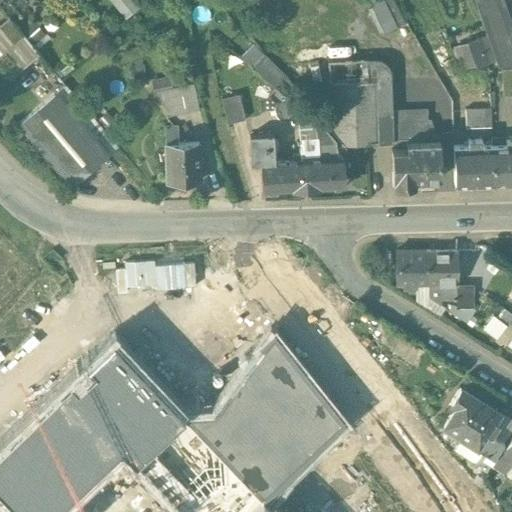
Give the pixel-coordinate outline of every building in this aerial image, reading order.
[(109,0),(126,18),(140,5),(135,0),(109,0)] [(396,27),(383,0),(366,0),(383,33),(396,27)] [(511,25),(503,0),(475,0),(498,65),(511,64),(511,25)] [(24,36),(9,18),(0,25),(0,29),(13,45),(24,36)] [(24,36),(13,45),(0,29),(0,47),(4,52),(20,70),(39,53),(24,36)] [(479,40),(457,47),(463,67),(487,64),(479,40)] [(253,43),(243,55),(275,85),(286,73),(253,43)] [(511,68),(501,69),(502,97),(511,96),(511,68)] [(118,146),(64,84),(19,123),(72,185),(118,146)] [(194,84),(154,92),(172,114),(199,108),(194,84)] [(240,93),(222,97),(227,122),(246,118),(240,93)] [(490,108),(465,108),(466,128),(491,127),(490,108)] [(316,122),(299,122),(300,138),(317,137),(316,123),(316,122)] [(338,140),(322,129),(319,129),(319,123),(316,123),(317,137),(318,156),(319,156),(339,155),(338,140)] [(178,125),(165,125),(165,143),(178,142),(178,125)] [(274,132),(249,133),(251,162),(260,162),(260,160),(275,159),(274,132)] [(511,138),(505,138),(506,144),(492,144),(493,180),(511,179),(511,138)] [(439,139),(406,140),(406,146),(391,146),(392,182),(413,181),(413,176),(440,175),(439,139)] [(481,139),(466,140),(466,144),(453,144),(454,181),(493,180),(492,144),(481,145),(481,139)] [(178,142),(165,143),(167,180),(200,179),(199,142),(178,142)] [(305,151),(293,152),(293,158),(286,158),(288,189),(309,188),(308,170),(320,169),(319,156),(318,156),(305,157),(305,151)] [(339,155),(319,156),(320,169),(308,170),(309,188),(345,186),(344,155),(339,155)] [(275,159),(260,160),(260,162),(262,191),(288,189),(286,158),(275,159)] [(426,283),(425,250),(396,250),(397,283),(404,283),(404,288),(408,288),(408,291),(415,291),(415,299),(440,314),(445,308),(440,304),(429,296),(428,296),(427,284),(426,283)] [(457,250),(425,250),(426,283),(427,284),(439,284),(439,299),(441,300),(456,300),(456,284),(458,284),(457,250)] [(439,284),(427,284),(428,296),(429,296),(440,304),(441,300),(439,299),(439,284)] [(506,325),(493,314),(482,328),(496,338),(506,325)] [(194,415),(112,329),(0,436),(0,501),(10,511),(73,511),(68,507),(119,457),(172,511),(286,511),(272,496),(352,421),(271,322),(203,414),(194,415)] [(426,352),(380,322),(376,329),(386,335),(381,342),(417,365),(421,358),(421,359),(426,352)] [(376,329),(371,326),(365,334),(377,343),(383,335),(376,329)] [(499,412),(460,387),(450,402),(455,405),(443,425),(462,437),(455,449),(476,463),(484,451),(494,457),(499,449),(503,441),(491,434),(497,424),(493,421),(499,412)] [(511,428),(511,420),(499,412),(493,421),(497,424),(491,434),(503,441),(511,428)] [(511,436),(503,451),(511,456),(511,436)] [(511,456),(503,451),(499,449),(494,457),(490,463),(490,464),(505,474),(511,463),(511,456)] [(476,463),(476,464),(486,470),(490,464),(490,463),(494,457),(484,451),(476,463)]
